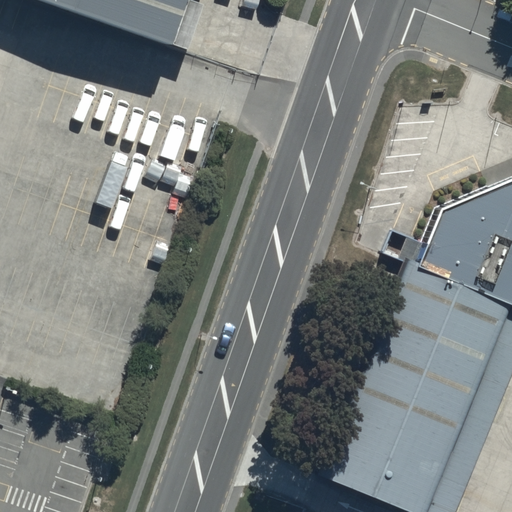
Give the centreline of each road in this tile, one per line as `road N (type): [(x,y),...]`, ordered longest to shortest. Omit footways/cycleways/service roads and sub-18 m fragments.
road 1 (unclassified): [(363,0),(184,511)]
road 2 (unclassified): [(392,0),(511,47)]
